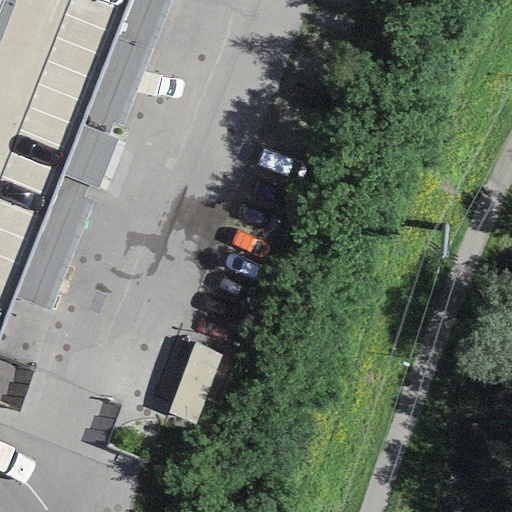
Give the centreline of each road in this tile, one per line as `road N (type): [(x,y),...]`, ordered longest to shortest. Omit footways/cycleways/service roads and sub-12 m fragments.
road 1 (unknown): [(29,487),(139,281),(254,0)]
road 2 (track): [(375,511),(464,265),(511,162)]
